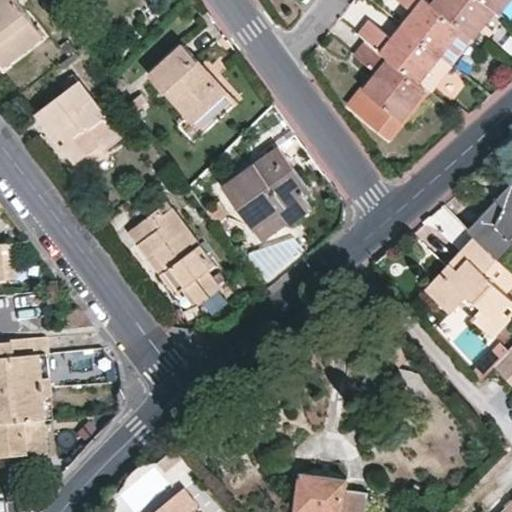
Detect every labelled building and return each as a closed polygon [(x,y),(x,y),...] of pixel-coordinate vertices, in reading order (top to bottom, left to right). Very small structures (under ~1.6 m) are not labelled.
[(0,0),(0,64),(3,68),(41,36),(13,0),(0,0)] [(443,54),(465,28),(429,0),(403,0),(414,9),(409,15),(403,23),(443,54)] [(472,33),(494,6),(486,0),(429,0),(465,28),(472,33)] [(501,11),(510,0),(486,0),(494,6),(501,11)] [(421,81),(443,54),(403,23),(396,31),(390,38),(367,20),(357,32),(364,38),(421,81)] [(421,81),(364,38),(353,51),(378,71),(370,81),(354,101),(394,132),(428,89),(421,81)] [(197,62),(183,51),(156,84),(207,125),(233,92),(197,62)] [(98,144),(106,151),(122,138),(78,80),(35,112),(74,164),(98,144)] [(80,172),(106,151),(98,144),(74,164),(80,172)] [(293,213),(305,224),(306,225),(325,205),(312,192),(318,187),(298,167),(279,149),(231,196),(270,236),(293,213)] [(502,254),(504,257),(511,247),(511,181),(499,195),(509,203),(500,215),(489,207),(472,228),(480,236),(502,254)] [(499,195),(489,207),(500,215),(509,203),(499,195)] [(163,215),(172,208),(166,202),(157,208),(163,215)] [(214,265),(172,208),(163,215),(157,208),(127,231),(148,258),(155,253),(166,268),(159,273),(175,295),(182,290),(187,286),(199,301),(201,304),(203,302),(221,288),(206,272),(214,265)] [(281,247),(305,224),(293,213),(270,236),(281,247)] [(488,267),(502,254),(480,236),(468,250),(488,267)] [(511,263),(504,257),(502,254),(488,267),(468,250),(433,291),(457,311),(468,298),(475,291),(489,304),(482,311),(479,314),(501,332),(511,319),(511,263)] [(148,258),(159,273),(166,268),(155,253),(148,258)] [(0,256),(0,258),(2,278),(10,277),(7,255),(0,256)] [(193,305),(199,301),(187,286),(182,290),(193,305)] [(224,293),(221,288),(203,302),(207,306),(224,293)] [(468,298),(482,311),(489,304),(475,291),(468,298)] [(392,351),(403,341),(384,320),(372,331),(392,351)] [(0,456),(46,453),(44,421),(43,397),(52,396),(51,377),(40,378),(39,354),(49,353),(51,353),(50,336),(29,338),(11,339),(10,342),(0,343),(0,456)] [(473,371),(479,378),(493,365),(508,350),(501,343),(473,371)] [(511,345),(508,350),(493,365),(511,385),(511,345)] [(51,377),(49,353),(39,354),(40,378),(51,377)] [(423,373),(401,367),(394,392),(416,398),(423,373)] [(43,397),(44,421),(54,420),(52,396),(43,397)] [(177,459),(170,451),(160,459),(167,468),(177,459)] [(347,488),(349,478),(303,471),(297,511),(367,511),(370,492),(347,488)] [(186,486),(157,511),(193,511),(193,510),(201,503),(186,486)]
